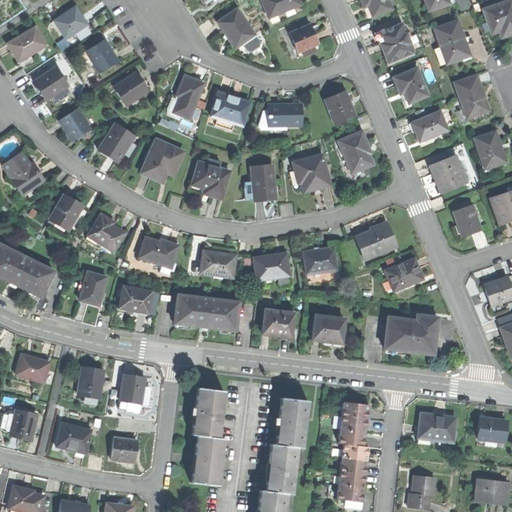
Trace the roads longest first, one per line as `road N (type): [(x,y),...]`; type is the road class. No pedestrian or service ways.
road 1 (residential): [(410,187),(318,222),(248,231),(200,227),(114,191),(0,105)]
road 2 (residential): [(357,61),(310,78),(258,79),(193,49),(151,7)]
road 3 (residential): [(398,378),(175,353)]
road 4 (residential): [(175,353),(89,342),(0,314)]
road 5 (residential): [(159,486),(0,456)]
road 6 (residential): [(410,187),(357,61)]
road 7 (residential): [(175,353),(159,486)]
road 8 (residential): [(398,378),(383,511)]
road 9 (residential): [(480,389),(483,372),(445,272)]
